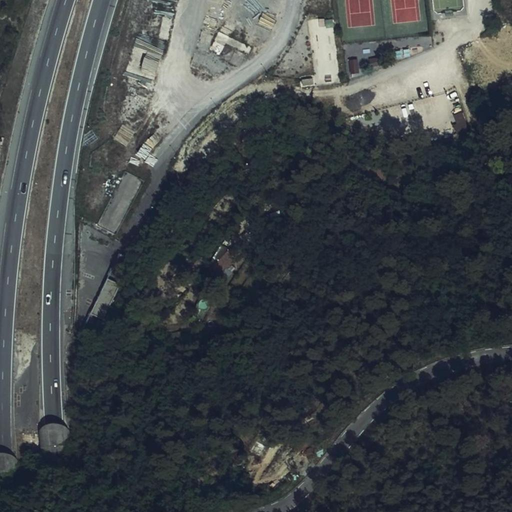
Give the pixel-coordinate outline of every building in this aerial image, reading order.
[(372,62),(373,69),(383,67),(381,60),(372,62)] [(350,66),(352,77),(362,76),(361,64),(350,66)] [(131,242),(122,259),(128,262),(136,245),(131,242)] [(237,259),(228,249),(212,268),(221,277),(237,259)] [(105,303),(122,268),(109,261),(92,297),(105,303)] [(104,323),(96,319),(91,331),(98,335),(104,323)]
